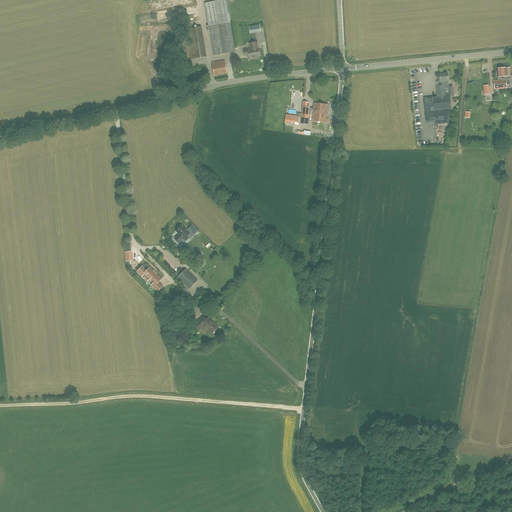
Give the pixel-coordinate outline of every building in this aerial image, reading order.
[(235,52),(230,22),(231,22),(227,0),(221,0),(205,3),(208,26),(209,26),(214,55),(235,52)] [(203,56),(200,26),(186,28),(187,44),(184,44),(186,58),(203,56)] [(250,50),(250,49),(244,50),(245,56),(249,55),(249,59),(253,58),(253,57),(260,56),(258,49),(250,50)] [(214,76),(227,73),(225,61),(212,63),(214,76)] [(509,67),(501,68),(502,71),(503,71),(503,76),(505,76),(505,79),(502,80),(494,81),(494,89),(507,88),(506,84),(510,84),(509,79),(510,79),(509,67)] [(438,97),(432,97),(424,98),(426,111),(427,123),(435,122),(435,125),(448,123),(449,120),(449,116),(451,109),(449,97),(453,96),(453,93),(449,93),(448,86),(448,81),(448,73),(447,73),(444,74),(444,72),(440,73),(440,74),(439,74),(440,81),(441,85),(436,86),(438,97)] [(303,102),(301,123),(307,124),(309,108),(307,107),(307,102),(303,102)] [(313,114),(326,116),(327,105),(314,103),(313,114)] [(185,228),(184,228),(181,225),(176,231),(179,234),(174,238),(179,243),(183,239),(185,241),(188,238),(187,236),(190,233),(185,228)] [(138,271),(143,276),(145,273),(147,275),(150,279),(150,280),(153,283),(151,285),(155,289),(158,291),(160,288),(163,286),(158,282),(161,279),(156,274),(154,272),(150,267),(147,270),(143,266),(138,271)] [(189,289),(197,280),(186,269),(177,277),(189,289)] [(212,323),(213,322),(207,317),(206,319),(203,316),(194,325),(199,330),(203,326),(212,334),(217,328),(212,323)]
